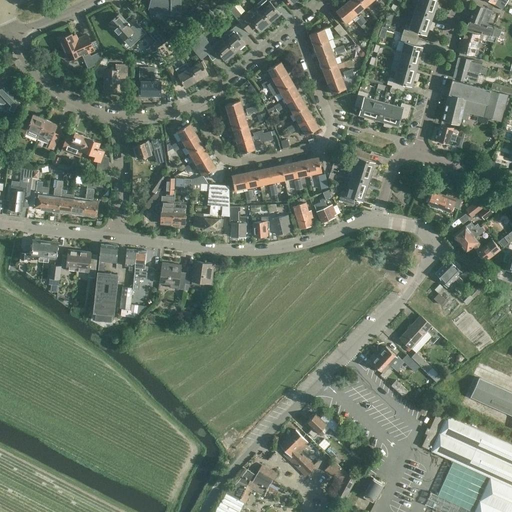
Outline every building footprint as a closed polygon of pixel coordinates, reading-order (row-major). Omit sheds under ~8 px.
[(151,0),(150,5),(165,8),(164,12),(172,14),(180,14),(179,0),(151,0)] [(207,10),(208,11),(211,7),(204,0),(201,0),(198,3),(207,10)] [(279,13),(267,0),(261,0),(256,5),(269,21),(279,13)] [(360,0),(348,0),(346,2),(356,14),(365,6),(360,0)] [(360,0),(365,6),(372,0),(374,2),(374,3),(380,10),(383,7),(377,0),(376,0),(360,0)] [(418,0),(417,0),(415,9),(433,16),(435,9),(439,10),(441,7),(418,0)] [(511,0),(488,0),(502,8),(507,0),(511,0)] [(355,20),(358,17),(355,14),(356,14),(346,2),(336,10),(346,22),(350,19),(351,18),(354,20),(355,20)] [(466,28),(491,35),(492,32),(493,27),(486,25),(492,10),(486,8),(476,4),(474,8),(466,28)] [(239,20),(244,26),(248,22),(253,28),(256,25),(260,30),(269,21),(256,5),(243,16),(234,6),(230,10),(239,20)] [(415,9),(411,19),(434,27),(435,22),(431,21),(433,16),(415,9)] [(210,11),(204,15),(210,22),(216,18),(210,11)] [(129,36),(132,40),(139,33),(135,28),(139,24),(134,18),(128,24),(119,14),(108,23),(124,40),(129,36)] [(358,17),(355,20),(357,23),(360,26),(362,28),(364,30),(366,27),(368,26),(365,22),(366,21),(363,18),(360,15),(358,17)] [(402,33),(402,34),(417,38),(419,32),(426,35),(428,28),(433,30),(434,27),(411,19),(409,26),(405,24),(402,33)] [(237,31),(226,40),(234,51),(244,42),(241,39),(245,36),(240,31),(245,27),(244,26),(239,20),(238,20),(238,21),(233,26),(236,29),(235,30),(237,31)] [(334,27),(340,35),(347,33),(338,23),(334,27)] [(193,24),(189,27),(193,34),(198,31),(193,24)] [(309,34),(314,46),(328,41),(324,29),(309,34)] [(464,31),(462,41),(459,51),(474,55),(479,35),(464,31)] [(401,51),(423,58),(425,54),(421,52),(423,46),(415,44),(417,38),(402,34),(398,33),(396,42),(397,42),(395,49),(401,51)] [(60,39),(69,59),(80,54),(79,53),(83,52),(83,54),(93,50),(87,36),(78,40),(75,34),(72,36),(71,34),(60,39)] [(234,51),(226,40),(222,37),(212,46),(202,34),(195,39),(207,54),(212,51),(218,58),(221,56),(224,59),(234,51)] [(201,60),(207,54),(195,39),(188,45),(201,60)] [(314,46),(318,58),(332,52),(328,41),(314,46)] [(334,49),(337,55),(346,52),(343,46),(334,49)] [(152,53),(156,62),(163,60),(158,50),(152,53)] [(401,51),(398,61),(417,66),(419,60),(422,61),(423,58),(401,51)] [(318,58),(322,69),(337,64),(332,52),(318,58)] [(456,63),(463,65),(463,68),(480,73),(486,74),(487,69),(481,67),(482,62),(473,60),(458,56),(456,63)] [(201,61),(189,68),(196,80),(208,74),(205,68),(206,67),(203,60),(201,61)] [(398,61),(395,71),(418,77),(419,73),(415,72),(417,66),(398,61)] [(267,69),(274,80),(287,73),(280,62),(267,69)] [(452,76),(467,80),(477,83),(480,73),(463,68),(463,65),(456,63),(452,76)] [(322,69),(327,81),(341,76),(337,64),(322,69)] [(104,91),(119,91),(119,77),(127,77),(127,65),(116,65),(116,69),(104,69),(104,83),(103,83),(103,89),(104,89),(104,91)] [(177,77),(171,66),(166,69),(172,80),(177,77)] [(153,97),(160,97),(160,82),(155,81),(154,81),(154,73),(155,67),(139,67),(139,81),(141,81),(141,87),(139,87),(139,95),(153,95),(153,97)] [(196,80),(189,68),(178,74),(185,87),(196,80)] [(343,73),(345,79),(354,76),(352,70),(343,73)] [(389,77),(387,84),(391,85),(391,87),(390,87),(389,91),(396,93),(397,89),(402,90),(404,84),(411,86),(413,80),(417,81),(418,77),(395,71),(391,70),(389,77)] [(274,80),(280,91),(293,84),(287,73),(274,80)] [(341,76),(327,81),(331,93),(345,88),(341,76)] [(471,113),(500,120),(507,94),(451,79),(449,88),(448,93),(441,119),(459,124),(460,118),(467,120),(468,114),(470,115),(471,113)] [(265,90),(273,85),(272,82),(263,87),(258,90),(260,93),(265,90)] [(280,91),(286,102),(299,95),(293,84),(280,91)] [(0,103),(4,105),(6,103),(9,106),(6,110),(14,114),(20,104),(2,86),(0,87),(0,103)] [(372,118),(378,120),(383,101),(366,97),(368,93),(359,90),(354,106),(360,107),(359,114),(364,116),(363,120),(371,122),(372,118)] [(286,102),(293,113),(306,105),(299,95),(286,102)] [(225,104),(229,117),(244,112),(240,100),(225,104)] [(383,101),(378,120),(384,122),(383,125),(391,127),(392,124),(398,125),(400,118),(406,120),(410,106),(410,105),(401,102),(400,106),(383,101)] [(276,109),(278,112),(286,107),(284,104),(276,109)] [(293,113),(299,124),(312,116),(306,105),(293,113)] [(229,117),(233,129),(247,124),(244,112),(229,117)] [(38,133),(39,134),(45,118),(46,117),(41,115),(40,116),(33,113),(29,122),(24,119),(20,131),(25,133),(26,130),(34,133),(35,132),(35,134),(37,135),(38,133)] [(268,119),(266,113),(257,116),(259,122),(268,119)] [(312,116),(299,124),(305,135),(318,127),(312,116)] [(45,118),(39,134),(37,139),(47,143),(46,146),(53,149),(59,134),(54,131),(57,123),(45,118)] [(183,142),(196,134),(190,123),(177,131),(183,142)] [(233,129),(236,141),(251,136),(247,124),(233,129)] [(452,132),(453,127),(440,124),(435,139),(449,143),(450,139),(454,140),(456,133),(452,132)] [(255,138),(255,140),(264,137),(264,138),(272,136),(271,131),(263,134),(263,133),(254,136),(252,137),(253,139),(255,138)] [(80,157),(82,150),(87,137),(74,132),(73,137),(67,134),(61,150),(80,157)] [(190,153),(202,145),(196,134),(183,142),(190,153)] [(251,136),(236,141),(240,153),(255,148),(251,136)] [(463,138),(457,136),(455,146),(460,148),(463,138)] [(87,137),(82,150),(94,155),(92,159),(98,161),(96,171),(99,171),(99,177),(111,179),(111,173),(109,172),(109,157),(103,155),(104,151),(98,148),(100,142),(87,137)] [(148,141),(133,145),(137,158),(151,154),(148,146),(159,143),(157,138),(150,140),(148,141)] [(179,140),(170,145),(172,148),(181,143),(179,140)] [(194,165),(196,163),(209,156),(202,145),(190,153),(194,160),(193,162),(179,169),(181,172),(185,170),(194,165)] [(355,158),(350,175),(369,182),(371,176),(374,177),(377,169),(373,168),(375,162),(378,163),(381,154),(370,150),(369,153),(355,149),(352,157),(355,158)] [(52,164),(58,166),(61,159),(55,156),(52,164)] [(209,156),(196,163),(203,174),(215,167),(209,156)] [(318,157),(305,159),(309,174),(321,171),(318,157)] [(305,159),(293,162),(296,177),(300,176),(309,174),(305,159)] [(293,162),(281,165),(284,179),(296,177),(293,162)] [(281,165),(269,167),(272,182),(284,179),(281,165)] [(269,167),(256,170),(260,185),(272,182),(269,167)] [(22,168),(21,176),(31,178),(32,169),(22,168)] [(256,170),(244,172),(248,187),(260,185),(256,170)] [(46,209),(58,210),(61,194),(61,191),(62,181),(63,173),(58,172),(56,187),(54,187),(53,193),(48,193),(46,209)] [(248,187),(244,172),(232,175),(235,190),(248,187)] [(152,182),(159,187),(166,177),(159,173),(152,182)] [(369,182),(350,175),(345,192),(341,191),(338,200),(354,205),(355,199),(362,201),(364,195),(368,197),(370,189),(367,187),(369,182)] [(85,197),(83,214),(96,215),(98,201),(93,200),(94,189),(92,188),(92,185),(94,176),(88,176),(87,185),(85,197)] [(166,225),(172,226),(173,207),(174,199),(173,193),(174,178),(166,177),(159,187),(154,192),(154,193),(145,205),(145,206),(148,208),(158,195),(158,193),(158,192),(161,188),(165,188),(164,193),(165,193),(165,196),(161,195),(160,214),(159,214),(159,223),(166,224),(166,225)] [(191,182),(191,179),(177,178),(176,185),(184,186),(184,191),(191,191),(191,182)] [(33,207),(46,209),(48,193),(41,192),(42,181),(37,180),(36,191),(35,191),(33,207)] [(31,183),(20,181),(20,186),(11,185),(10,193),(8,193),(7,198),(9,198),(8,208),(10,208),(10,210),(20,211),(20,209),(22,210),(24,196),(29,197),(31,183)] [(191,182),(191,189),(208,190),(207,204),(210,204),(209,211),(209,213),(194,212),(193,225),(205,226),(206,228),(213,229),(215,227),(219,228),(220,222),(220,221),(222,221),(222,219),(217,218),(218,209),(222,209),(221,215),(229,216),(229,206),(229,185),(201,183),(191,182)] [(449,189),(446,196),(432,191),(430,196),(428,196),(427,199),(428,201),(427,203),(450,211),(452,207),(458,209),(461,199),(469,202),(471,197),(449,189)] [(327,206),(324,200),(326,200),(326,199),(331,196),(328,190),(323,192),(325,197),(319,199),(320,202),(314,204),(317,211),(316,211),(321,222),(334,216),(332,211),(334,210),(332,204),(327,206)] [(58,210),(71,212),(73,194),(66,193),(65,195),(61,194),(58,210)] [(71,212),(83,214),(85,197),(73,196),(74,194),(73,194),(71,212)] [(466,209),(468,212),(459,219),(463,224),(472,217),(486,207),(479,198),(466,209)] [(312,224),(310,217),(312,217),(310,210),(307,211),(305,203),(292,206),(299,228),(312,224)] [(173,207),(172,226),(179,226),(179,224),(184,225),(185,205),(179,205),(179,207),(173,207)] [(277,212),(276,205),(268,206),(269,213),(277,212)] [(487,206),(486,206),(478,213),(483,218),(493,211),(488,205),(487,206)] [(240,206),(229,206),(229,216),(229,222),(231,222),(231,236),(245,236),(245,232),(248,232),(248,222),(248,216),(240,215),(240,212),(240,206)] [(290,225),(287,214),(271,218),(275,234),(289,230),(288,226),(290,225)] [(453,235),(459,243),(481,226),(478,222),(475,224),(472,220),(465,225),(453,235)] [(252,222),(253,236),(267,235),(267,230),(269,230),(268,221),(264,221),(256,222),(252,222)] [(481,226),(459,243),(466,251),(478,241),(474,237),(485,228),(483,225),(481,226)] [(508,242),(504,237),(499,241),(503,246),(508,242)] [(43,261),(46,240),(41,240),(39,238),(35,238),(34,239),(32,239),(31,256),(39,257),(38,260),(43,261)] [(46,240),(43,261),(48,261),(49,258),(57,259),(59,242),(58,242),(56,240),(52,239),(50,241),(46,240)] [(499,249),(497,246),(494,242),(492,240),(477,252),(484,261),(499,249)] [(105,261),(108,261),(109,245),(100,244),(99,260),(98,271),(94,312),(102,313),(106,272),(104,272),(105,261)] [(118,246),(109,245),(108,261),(117,262),(118,246)] [(134,267),(136,249),(126,248),(124,266),(129,266),(128,270),(134,270),(135,267),(134,267)] [(76,270),(79,250),(68,249),(67,255),(62,255),(61,265),(61,268),(66,269),(76,270)] [(134,270),(134,276),(133,286),(133,287),(133,289),(139,290),(140,277),(146,278),(148,266),(145,266),(146,250),(136,249),(134,267),(135,267),(134,270)] [(79,250),(76,270),(88,272),(88,277),(95,278),(97,254),(91,254),(91,252),(79,250)] [(505,253),(503,261),(508,262),(506,269),(511,271),(511,250),(510,255),(505,253)] [(448,260),(442,267),(451,276),(460,284),(463,281),(458,277),(462,273),(458,269),(460,266),(455,262),(453,264),(448,260)] [(185,283),(200,285),(200,282),(211,284),(214,263),(194,261),(193,267),(187,266),(187,272),(185,283)] [(159,283),(170,285),(169,287),(178,288),(185,289),(185,283),(187,272),(181,271),(181,265),(162,262),(161,269),(159,283)] [(61,268),(61,265),(51,264),(49,278),(49,284),(52,285),(51,291),(57,292),(58,285),(59,286),(59,279),(60,268),(61,268)] [(442,281),(441,282),(446,288),(454,279),(451,276),(442,267),(435,273),(442,281)] [(118,274),(106,272),(102,313),(114,314),(118,274)] [(474,297),(484,286),(489,278),(482,275),(480,281),(469,292),(474,297)] [(130,309),(133,289),(133,287),(122,286),(119,308),(130,309)] [(440,305),(443,302),(446,299),(439,293),(433,298),(440,305)] [(130,310),(121,309),(120,315),(136,317),(138,305),(131,304),(130,310)] [(181,319),(189,321),(191,312),(183,310),(181,319)] [(411,348),(416,352),(432,335),(433,337),(438,331),(432,326),(420,315),(420,316),(423,319),(420,321),(417,318),(399,338),(411,348)] [(378,354),(393,367),(395,366),(392,363),(397,357),(385,346),(385,347),(382,347),(380,349),(380,352),(378,354)] [(442,377),(424,361),(425,360),(416,352),(411,357),(420,365),(420,366),(436,381),(442,377)] [(371,362),(383,372),(389,366),(392,369),(393,367),(378,354),(376,356),(374,356),(372,359),(372,361),(371,362)] [(407,354),(401,359),(414,371),(420,366),(407,354)] [(511,427),(511,392),(479,377),(470,397),(511,415),(511,426),(511,427)] [(396,379),(391,385),(403,396),(408,391),(396,379)] [(511,511),(511,444),(438,411),(430,428),(428,427),(425,432),(427,434),(421,446),(453,461),(432,509),(440,511),(511,511)] [(313,437),(317,433),(321,436),(324,433),(321,429),(326,424),(336,434),(342,428),(333,419),(332,420),(324,413),(320,417),(315,413),(307,422),(312,428),(308,432),(313,437)] [(291,458),(306,473),(314,466),(302,455),(301,456),(297,452),(307,441),(295,430),(280,445),(291,457),(291,458)] [(324,438),(318,444),(324,450),(330,444),(324,438)] [(276,474),(272,472),(261,465),(256,475),(247,469),(232,485),(217,506),(213,511),(240,511),(235,509),(247,486),(265,495),(265,494),(264,493),(276,474)] [(332,492),(346,499),(356,481),(344,470),(332,492)] [(360,478),(361,479),(367,482),(370,476),(363,472),(360,478)] [(365,493),(363,497),(372,502),(374,499),(375,499),(376,498),(383,485),(384,483),(383,483),(373,478),(373,477),(372,478),(372,479),(365,492),(364,493),(365,493)]
